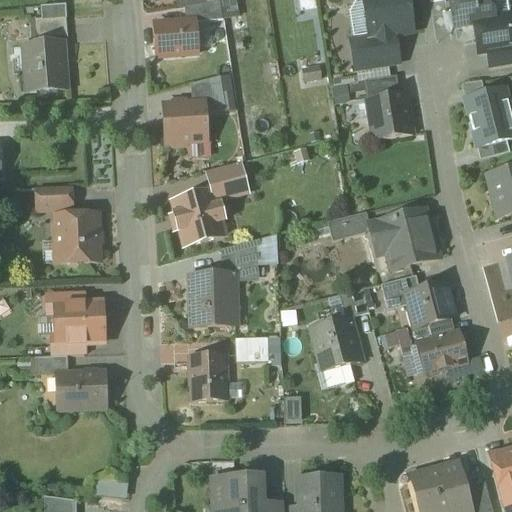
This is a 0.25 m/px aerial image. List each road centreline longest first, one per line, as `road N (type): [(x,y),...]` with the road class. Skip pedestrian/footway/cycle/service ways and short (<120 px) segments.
road 1 (residential): [(125,0),(152,448)]
road 2 (residential): [(511,411),(442,171),(440,62)]
road 3 (residential): [(152,448),(373,447)]
road 4 (residential): [(373,447),(511,411)]
road 5 (unknown): [(132,124),(0,136)]
